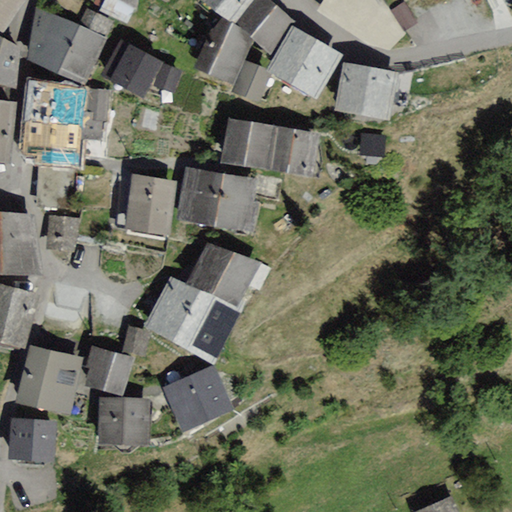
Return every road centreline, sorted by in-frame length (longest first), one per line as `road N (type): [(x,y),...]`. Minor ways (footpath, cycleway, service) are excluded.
road 1 (residential): [(511,35),(407,57),(373,56),(295,0)]
road 2 (residential): [(29,0),(0,186)]
road 3 (residential): [(0,455),(13,361),(44,278)]
